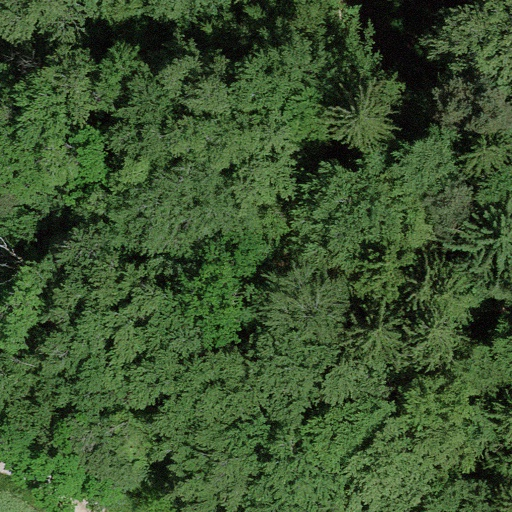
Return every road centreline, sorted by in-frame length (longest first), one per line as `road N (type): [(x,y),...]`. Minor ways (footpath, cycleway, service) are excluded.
road 1 (track): [(359,0),(428,236),(461,317)]
road 2 (track): [(471,511),(477,462),(461,317)]
